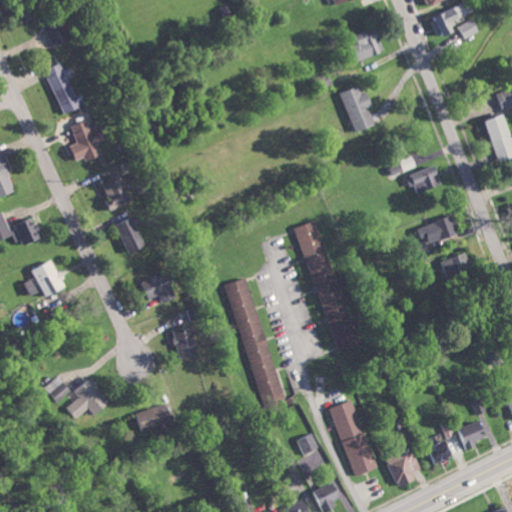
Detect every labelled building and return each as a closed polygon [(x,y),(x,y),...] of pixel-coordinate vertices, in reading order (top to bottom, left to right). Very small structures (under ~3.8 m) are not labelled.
[(455,26),(452,18),(469,10),(464,0),(462,0),(425,15),(433,35),(455,26)] [(74,37),(65,18),(46,27),(56,47),(74,37)] [(456,25),(461,37),(477,31),(473,18),(456,25)] [(350,43),(343,46),(350,61),(378,49),(368,26),(347,35),(350,43)] [(83,94),(77,96),(62,62),(46,70),(66,113),(87,104),(83,94)] [(334,92),(349,130),(369,123),(363,108),(367,107),(360,90),(356,92),(353,85),(334,92)] [(497,109),(511,104),(511,86),(493,92),(497,109)] [(477,119),(492,160),(511,152),(511,134),(505,137),(496,113),(477,119)] [(103,155),(98,142),(108,138),(103,123),(91,128),(88,119),(73,125),(79,142),(71,145),(77,160),(86,157),(88,160),(103,155)] [(0,196),(17,191),(6,157),(0,159),(0,196)] [(412,191),(434,186),(430,167),(399,174),(402,186),(410,184),(412,191)] [(131,203),(120,176),(104,182),(115,209),(131,203)] [(0,212),(0,229),(0,236),(8,237),(8,212),(0,212)] [(415,237),(420,235),(424,243),(451,231),(444,214),(411,228),(415,237)] [(132,253),(148,245),(134,215),(118,223),(132,253)] [(17,241),(23,238),(26,245),(43,238),(34,217),(11,227),(17,241)] [(356,345),(319,219),(298,225),(335,351),(356,345)] [(436,258),(440,274),(465,269),(462,253),(436,258)] [(68,287),(56,259),(35,268),(47,296),(68,287)] [(150,298),(161,294),(163,302),(177,297),(169,271),(145,279),(150,298)] [(226,283),(261,399),(283,392),(248,276),(226,283)] [(26,281),(31,295),(39,292),(34,278),(26,281)] [(198,356),(194,325),(175,328),(179,358),(198,356)] [(58,400),(71,389),(58,375),(45,386),(58,400)] [(76,391),(79,395),(66,406),(77,418),(88,407),(96,415),(111,400),(90,378),(76,391)] [(511,416),(511,388),(499,392),(507,418),(511,416)] [(351,476),(374,469),(355,400),(333,405),(351,476)] [(173,421),(167,402),(137,412),(143,430),(173,421)] [(450,429),(458,447),(482,435),(474,418),(450,429)] [(296,438),(303,454),(319,448),(312,431),(296,438)] [(424,464),(448,457),(443,438),(430,442),(428,436),(417,440),(424,464)] [(398,487),(416,481),(413,471),(420,468),(415,453),(390,461),(398,487)] [(337,510),(336,498),(340,498),(340,485),(315,486),(315,502),(320,502),(320,511),(337,510)] [(292,506),(295,511),(300,509),(302,511),(304,511),(311,508),(305,498),(292,506)]
